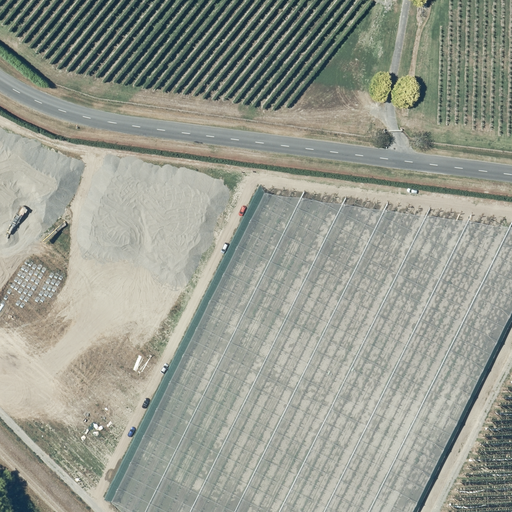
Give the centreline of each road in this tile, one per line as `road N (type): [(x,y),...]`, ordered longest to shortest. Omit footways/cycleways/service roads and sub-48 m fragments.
road 1 (unclassified): [(511,171),(104,119),(0,82)]
road 2 (unknown): [(371,153),(395,0)]
